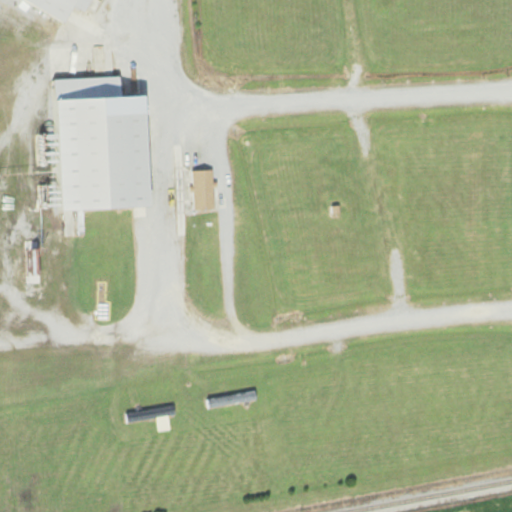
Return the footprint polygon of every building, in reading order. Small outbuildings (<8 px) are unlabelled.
[(21,0),(64,21),(72,6),(84,12),(89,0),(21,0)] [(145,97),(119,97),(118,77),(55,79),(60,211),(149,208),(145,97)] [(213,211),(213,171),(191,171),(191,211),(213,211)] [(204,400),(206,409),(254,400),(253,391),(204,400)] [(168,431),(166,416),(174,415),(173,407),(124,413),(125,423),(155,419),(156,432),(168,431)]
